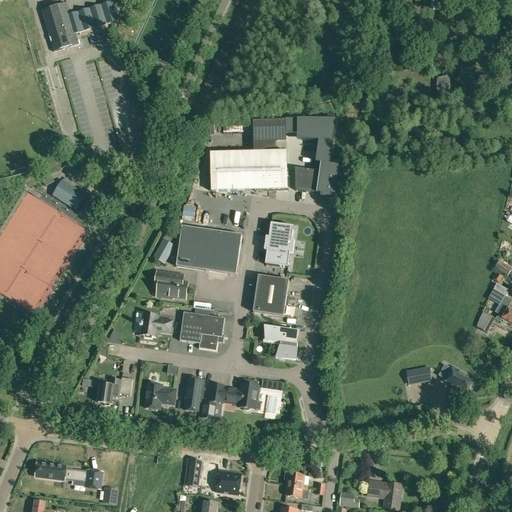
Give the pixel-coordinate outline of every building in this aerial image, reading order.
[(430,0),(431,2),(431,12),(438,12),(437,0),(430,0)] [(67,4),(42,12),(54,52),(80,45),(76,34),(119,21),(113,2),(70,15),(67,4)] [(509,31),(511,32),(507,38),(511,40),(511,15),(502,29),(508,33),(509,31)] [(449,78),(437,78),(438,98),(450,98),(449,78)] [(281,143),(288,136),(288,121),(255,122),(256,153),(211,154),(212,192),(288,190),(287,152),(267,152),(267,143),(281,143)] [(315,163),(314,172),(316,172),(320,172),(321,164),(330,165),(336,121),(298,121),(298,142),(319,142),(315,163)] [(320,172),(317,194),(321,195),(320,198),(335,200),(340,167),(330,165),(321,164),(320,172)] [(316,172),(295,169),(296,191),(317,194),(320,172),(316,172)] [(46,186),(54,182),(51,176),(43,181),(46,186)] [(54,194),(77,208),(86,195),(63,181),(54,194)] [(266,265),(288,269),(290,255),(293,256),(295,241),(292,241),(294,228),(271,224),(269,238),(267,238),(265,251),(268,252),(266,265)] [(176,268),(209,272),(237,276),(242,236),(182,227),(176,268)] [(163,240),(153,259),(165,265),(175,247),(163,240)] [(511,269),(499,261),(495,268),(508,277),(508,276),(511,270),(511,269)] [(184,276),(158,273),(156,287),(159,287),(157,297),(173,299),(173,298),(186,300),(188,284),(183,283),(184,276)] [(259,277),(253,313),(284,318),(289,281),(259,277)] [(497,285),(494,291),(511,300),(506,297),(508,293),(509,292),(507,291),(497,285)] [(511,325),(511,307),(510,306),(511,302),(511,300),(494,291),(489,299),(499,306),(495,313),(499,315),(496,320),(501,323),(502,320),(503,320),(504,323),(506,324),(508,323),(511,325)] [(225,320),(184,313),(180,342),(200,345),(199,349),(217,352),(218,343),(223,344),(224,338),(222,338),(225,320)] [(486,329),(490,315),(484,313),(480,327),(486,329)] [(159,317),(144,315),(143,324),(141,324),(139,336),(145,336),(144,339),(152,340),(152,338),(156,338),(157,332),(171,334),(173,322),(159,320),(159,317)] [(249,320),(248,327),(255,328),(256,321),(249,320)] [(297,344),(298,333),(267,329),(266,341),(278,343),(276,358),(296,361),(298,344),(297,344)] [(465,396),(473,383),(465,379),(466,376),(453,369),(452,371),(444,366),(442,370),(450,375),(447,381),(456,386),(454,389),(465,396)] [(430,381),(428,369),(419,371),(421,383),(430,381)] [(22,372),(17,370),(14,380),(20,381),(22,372)] [(111,405),(113,397),(113,394),(131,396),(133,380),(122,379),(122,381),(110,380),(110,386),(98,384),(97,393),(100,394),(98,403),(103,404),(104,406),(109,407),(110,405),(111,405)] [(189,379),(185,411),(199,413),(203,381),(189,379)] [(251,410),(256,410),(259,387),(257,387),(258,382),(244,380),(244,385),(242,385),(241,391),(225,389),(225,388),(211,386),(209,402),(215,403),(222,404),(223,404),(223,403),(239,405),(239,408),(243,409),(244,411),(247,412),(249,411),(251,410)] [(271,391),(272,383),(263,382),(262,389),(271,391)] [(162,387),(149,385),(146,409),(150,410),(151,411),(156,412),(158,410),(160,411),(161,404),(174,406),(176,391),(162,390),(162,387)] [(280,415),(280,395),(270,395),(270,414),(280,415)] [(222,404),(215,403),(215,405),(205,404),(202,419),(213,420),(220,420),(222,404)] [(187,460),(184,486),(198,488),(201,462),(187,460)] [(149,464),(135,462),(132,483),(140,484),(139,491),(153,493),(155,475),(148,474),(149,464)] [(67,467),(37,463),(35,478),(65,482),(65,481),(86,483),(85,489),(101,491),(103,473),(87,471),(87,472),(67,470),(67,467)] [(177,468),(163,466),(160,487),(167,488),(167,493),(181,495),(183,478),(175,477),(177,468)] [(239,496),(241,475),(220,472),(217,493),(239,496)] [(325,476),(309,473),(309,477),(308,480),(309,480),(324,483),(325,476)] [(304,485),(305,477),(289,475),(288,486),(308,489),(308,486),(304,485)] [(386,499),(384,508),(399,510),(403,486),(387,484),(387,485),(370,482),(368,497),(386,499)] [(306,500),(307,491),(308,491),(308,489),(288,486),(286,497),(302,499),(306,500)] [(119,490),(105,488),(103,504),(116,507),(119,490)] [(341,493),(339,508),(359,510),(360,500),(355,500),(356,494),(341,493)] [(33,511),(51,511),(45,511),(46,503),(35,502),(33,511)] [(202,511),(217,511),(218,504),(204,502),(202,511)]
